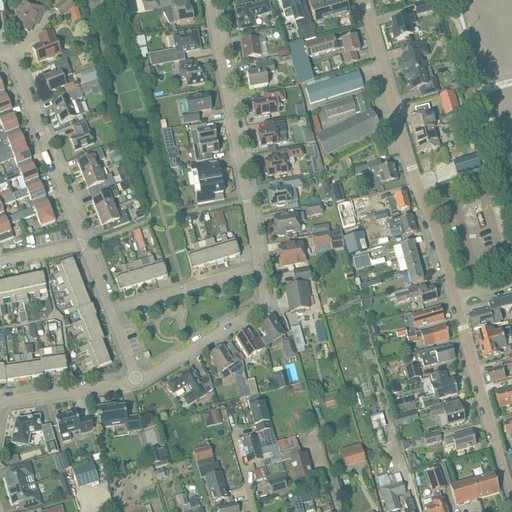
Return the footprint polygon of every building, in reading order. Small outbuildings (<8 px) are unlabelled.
[(61,16),(74,6),(68,0),(65,0),(55,8),(61,16)] [(189,10),(188,3),(171,5),(171,6),(160,8),(158,0),(155,0),(143,2),(145,11),(157,9),(158,15),(164,14),(169,25),(174,24),(193,21),(191,10),(189,10)] [(312,25),(311,22),(308,12),(302,14),(300,6),(298,0),(279,0),(285,20),(292,18),(294,23),(295,22),(297,29),(312,25)] [(315,24),(340,17),(349,14),(345,0),(334,0),(329,2),(328,0),(313,0),(309,1),(315,24)] [(239,30),(249,28),(255,27),(254,17),(271,12),(267,2),(252,6),(251,4),(235,7),(236,15),(237,14),(239,21),(237,21),(239,30)] [(417,15),(432,10),(430,2),(414,6),(417,15)] [(44,7),(36,4),(34,8),(22,3),(14,22),(16,23),(14,28),(26,33),(28,28),(30,29),(35,19),(38,21),(44,7)] [(77,7),(71,9),(70,9),(74,22),(81,20),(77,7)] [(394,40),(404,37),(413,34),(410,24),(415,23),(413,15),(392,21),(394,29),(391,30),(394,40)] [(442,25),(434,27),(437,36),(445,34),(442,25)] [(251,39),(241,41),(242,47),(243,51),(244,59),(254,57),(261,56),(261,55),(259,44),(266,43),(265,37),(273,36),(272,30),(260,32),(261,37),(258,38),(251,39)] [(38,62),(47,59),(49,60),(53,58),(54,55),(60,53),(61,54),(61,53),(55,39),(54,39),(51,32),(39,37),(42,45),(33,48),(32,48),(38,63),(39,62),(38,62)] [(183,53),(200,50),(197,32),(173,36),(176,49),(149,54),(151,67),(185,61),(183,53)] [(346,64),(348,64),(357,61),(355,52),(360,51),(355,35),(335,41),(334,37),(304,46),(307,58),(343,48),(345,55),(343,55),(346,64)] [(138,57),(146,57),(145,42),(137,43),(138,57)] [(302,42),(288,46),(292,63),(307,58),(304,46),(303,42),(302,42)] [(401,64),(404,75),(423,69),(420,58),(428,56),(424,42),(408,47),(410,55),(401,58),(403,64),(401,64)] [(286,48),(277,50),(279,57),(288,55),(286,48)] [(49,92),(54,90),(55,91),(57,91),(59,91),(60,89),(60,87),(66,85),(64,78),(72,75),(66,60),(54,65),(56,72),(44,77),(49,92)] [(249,89),(259,87),(268,85),(266,74),(274,72),(272,62),(255,65),(256,72),(247,73),(249,89)] [(180,68),(179,68),(181,81),(186,80),(187,87),(196,85),(206,83),(203,70),(198,71),(197,71),(196,66),(197,66),(197,65),(193,66),(187,67),(180,68)] [(94,68),(80,73),(83,82),(89,80),(90,83),(99,80),(94,68)] [(144,70),(146,81),(154,79),(152,68),(144,70)] [(423,69),(404,75),(407,85),(409,85),(411,91),(419,88),(422,97),(438,92),(434,78),(426,80),(423,69)] [(310,103),(353,90),(363,87),(358,72),(306,88),(310,103)] [(63,100),(54,104),(61,123),(75,117),(84,114),(79,103),(77,104),(76,101),(77,100),(83,98),(82,95),(90,92),(88,84),(79,88),(65,93),(61,95),(63,100)] [(255,118),(265,116),(278,114),(276,103),(285,101),(283,88),(262,92),(264,100),(252,102),(255,118)] [(0,114),(11,110),(4,91),(0,92),(0,114)] [(457,110),(451,92),(439,96),(444,114),(457,110)] [(184,124),(189,123),(199,121),(197,113),(211,110),(208,95),(186,99),(188,114),(182,115),(184,124)] [(326,155),(370,133),(379,129),(371,112),(365,95),(356,98),(352,99),(324,108),(328,119),(354,111),(355,114),(361,112),(362,117),(318,138),(326,155)] [(416,115),(409,117),(418,153),(439,148),(437,138),(434,126),(435,125),(432,113),(430,113),(430,112),(428,105),(414,108),(416,115)] [(0,135),(4,133),(5,134),(19,128),(11,110),(0,114),(0,122),(2,127),(0,127),(0,135)] [(109,115),(102,118),(104,124),(111,122),(109,115)] [(286,141),(285,134),(286,133),(283,119),(277,120),(267,122),(269,130),(257,132),(260,147),(270,146),(278,144),(285,143),(286,141)] [(165,120),(158,121),(160,130),(167,129),(165,120)] [(75,152),(84,148),(94,144),(88,131),(85,123),(73,127),(75,134),(77,133),(78,136),(70,139),(75,152)] [(199,144),(216,140),(214,129),(202,131),(201,125),(191,127),(189,127),(192,139),(197,138),(199,144)] [(0,148),(0,156),(26,147),(19,128),(5,134),(9,145),(0,148)] [(193,145),(194,151),(196,162),(198,162),(208,160),(207,154),(218,152),(216,140),(199,144),(193,145)] [(265,174),(267,175),(268,177),(287,173),(286,166),(295,164),(294,158),(303,157),(302,156),(306,155),(304,146),(301,147),(287,149),(288,157),(284,157),(265,161),(266,169),(264,170),(265,174)] [(314,157),(310,158),(314,174),(324,172),(321,163),(320,158),(316,146),(312,146),(314,157)] [(33,165),(26,147),(0,156),(0,163),(0,164),(14,158),(19,171),(33,165)] [(83,177),(99,170),(96,163),(105,159),(100,148),(85,154),(87,160),(77,164),(83,177)] [(120,153),(112,156),(115,163),(123,160),(120,153)] [(465,156),(469,170),(480,167),(476,153),(465,156)] [(177,157),(169,158),(169,163),(171,169),(179,168),(177,157)] [(393,165),(382,168),(380,161),(367,165),(367,166),(355,169),(356,175),(369,171),(371,177),(379,175),(382,185),(397,180),(393,165)] [(197,177),(199,184),(220,180),(220,178),(222,178),(223,176),(222,172),(220,171),(219,171),(218,168),(207,169),(206,163),(190,166),(193,178),(197,177)] [(19,171),(5,176),(8,183),(21,177),(26,189),(40,184),(33,165),(19,171)] [(99,192),(115,185),(111,174),(102,178),(99,170),(83,177),(88,190),(97,186),(99,192)] [(300,177),(282,181),(283,187),(268,189),(271,206),(276,206),(278,207),(284,206),(286,204),(291,203),(288,190),(302,187),(300,177)] [(221,183),(220,180),(199,184),(200,192),(195,192),(198,205),(213,202),(212,195),(223,193),(222,190),(224,190),(225,188),(224,184),(222,183),(221,183)] [(330,186),(335,203),(345,200),(340,183),(330,186)] [(40,184),(26,189),(12,195),(15,201),(29,196),(31,202),(29,202),(28,205),(30,209),(47,202),(40,184)] [(97,214),(114,207),(111,200),(119,197),(115,185),(99,192),(101,197),(92,201),(97,214)] [(321,201),(330,197),(326,185),(317,189),(321,201)] [(399,211),(409,208),(405,193),(386,199),(388,205),(396,203),(399,211)] [(0,199),(0,220),(6,219),(1,207),(15,201),(12,195),(0,199)] [(55,222),(47,202),(30,209),(20,213),(22,220),(36,215),(41,227),(55,222)] [(349,203),(337,206),(343,229),(355,226),(349,203)] [(321,204),(305,207),(307,217),(322,214),(321,204)] [(117,215),(114,207),(97,214),(102,227),(111,223),(114,229),(129,223),(125,211),(117,215)] [(222,211),(214,213),(216,220),(224,218),(222,211)] [(386,211),(374,215),(376,221),(387,218),(388,218),(386,211)] [(20,213),(6,219),(0,220),(0,242),(13,238),(8,226),(22,220),(20,213)] [(296,214),(273,218),(276,236),(278,236),(280,237),(284,236),(285,234),(300,232),(298,223),(304,221),(303,213),(296,214)] [(387,218),(376,221),(375,221),(375,222),(376,222),(379,232),(390,229),(399,227),(401,237),(416,233),(411,216),(397,220),(388,223),(387,218)] [(139,229),(134,231),(136,240),(142,238),(139,229)] [(331,243),(330,243),(343,240),(341,231),(313,236),(315,246),(331,243)] [(362,233),(344,238),(349,256),(367,251),(362,233)] [(221,236),(223,242),(228,260),(228,259),(235,257),(235,258),(240,257),(235,239),(227,241),(225,235),(221,236)] [(208,237),(209,240),(216,262),(223,260),(223,262),(228,260),(223,242),(215,245),(213,238),(212,236),(208,237)] [(116,238),(109,241),(112,249),(119,246),(116,238)] [(216,262),(209,240),(204,241),(206,247),(199,250),(204,267),(209,266),(208,265),(216,262)] [(403,258),(416,255),(412,242),(400,245),(403,258)] [(204,267),(199,250),(197,243),(192,245),(194,251),(187,253),(192,271),(197,270),(196,268),(203,266),(204,267)] [(278,248),(282,267),(305,263),(301,244),(278,248)] [(403,258),(407,270),(407,271),(419,267),(416,255),(403,258)] [(352,260),(353,260),(355,271),(367,268),(371,267),(370,260),(367,256),(352,260)] [(149,258),(150,264),(156,282),(156,280),(163,278),(163,280),(168,278),(162,261),(155,263),(153,257),(149,258)] [(134,269),(126,271),(132,289),(136,288),(136,286),(143,284),(136,262),(135,258),(131,259),(132,263),(134,269)] [(55,280),(61,277),(77,271),(74,264),(76,264),(74,259),(57,266),(60,273),(54,276),(55,280)] [(136,262),(143,284),(151,282),(151,283),(156,282),(150,264),(143,266),(141,260),(136,262)] [(126,271),(124,265),(120,266),(122,273),(115,275),(114,272),(114,273),(120,293),(124,291),(124,290),(131,288),(131,289),(132,289),(126,271)] [(423,280),(419,267),(407,271),(407,270),(400,272),(393,274),(395,279),(401,277),(408,275),(411,283),(423,280)] [(293,272),(295,282),(311,279),(309,269),(293,272)] [(77,271),(61,277),(64,285),(58,287),(60,291),(66,289),(82,282),(79,276),(80,275),(78,271),(77,271)] [(38,274),(31,276),(34,293),(35,299),(40,298),(39,292),(47,290),(43,272),(38,273),(38,274)] [(34,293),(31,276),(31,275),(26,276),(26,277),(19,279),(22,295),(23,302),(28,301),(27,294),(34,293)] [(22,295),(19,279),(19,277),(14,278),(14,280),(7,281),(10,298),(11,304),(16,303),(15,297),(22,295)] [(379,279),(371,282),(359,285),(360,290),(381,284),(379,279)] [(2,300),(10,298),(7,281),(6,280),(1,281),(2,282),(0,282),(0,306),(4,306),(2,300)] [(82,282),(66,289),(69,296),(63,299),(64,302),(70,300),(86,294),(83,287),(85,287),(83,282),(82,283),(82,282)] [(287,295),(290,312),(296,311),(296,314),(298,315),(302,314),(304,312),(303,310),(309,309),(307,297),(309,296),(307,284),(290,287),(291,294),(287,295)] [(408,293),(395,296),(395,298),(397,303),(410,299),(420,296),(422,304),(428,303),(437,300),(434,287),(426,290),(425,288),(418,290),(417,286),(407,289),(408,293)] [(86,294),(70,300),(73,308),(67,310),(68,314),(77,311),(90,305),(88,299),(89,298),(87,294),(86,294)] [(511,297),(489,303),(490,309),(470,314),(474,330),(501,324),(500,321),(503,320),(500,311),(511,307),(511,297)] [(77,311),(82,322),(95,317),(96,316),(92,305),(91,306),(90,305),(77,311)] [(443,314),(441,313),(439,307),(411,316),(415,329),(443,321),(443,319),(444,317),(443,314)] [(18,313),(20,323),(27,322),(25,312),(18,313)] [(95,317),(82,322),(73,325),(74,329),(80,327),(83,334),(99,328),(101,328),(99,323),(97,323),(95,317)] [(273,317),(259,325),(261,328),(261,331),(262,333),(264,334),(266,336),(261,339),(263,342),(265,347),(271,344),(281,337),(282,342),(287,359),(296,356),(292,339),(286,341),(284,335),(278,325),(273,317)] [(323,322),(315,324),(318,344),(327,342),(325,333),(323,322)] [(299,326),(291,328),(293,338),(302,336),(299,326)] [(433,345),(439,343),(449,340),(445,327),(420,334),(420,331),(414,333),(414,334),(406,336),(409,344),(418,341),(418,344),(432,340),(433,345)] [(99,328),(83,334),(77,337),(79,341),(85,338),(88,346),(102,341),(105,339),(103,334),(102,335),(99,328)] [(477,334),(481,346),(511,337),(511,334),(510,328),(503,331),(502,330),(495,332),(494,329),(477,334)] [(407,335),(405,329),(395,332),(397,338),(407,335)] [(248,332),(235,340),(241,348),(248,359),(260,352),(266,348),(265,347),(263,342),(260,337),(253,341),(248,332)] [(511,337),(481,346),(484,359),(501,354),(500,350),(509,348),(508,347),(511,346),(511,337)] [(87,351),(90,358),(106,352),(107,352),(106,347),(104,347),(102,341),(88,346),(80,349),(81,353),(87,351)] [(32,345),(25,346),(26,354),(27,361),(31,378),(34,377),(38,377),(38,378),(43,377),(42,374),(40,359),(32,360),(31,354),(33,353),(32,345)] [(51,349),(52,355),(55,372),(62,371),(62,372),(67,371),(66,361),(64,353),(57,354),(56,348),(51,349)] [(244,368),(242,362),(237,353),(229,358),(223,348),(210,356),(213,361),(212,362),(217,371),(219,374),(227,369),(231,376),(244,368)] [(424,368),(445,362),(455,360),(451,348),(443,350),(443,349),(427,353),(428,358),(421,359),(424,368)] [(55,373),(55,372),(52,355),(44,356),(43,350),(38,350),(40,359),(42,374),(50,372),(50,374),(55,373)] [(106,352),(90,358),(84,360),(86,365),(92,362),(95,370),(112,363),(110,358),(109,359),(106,352)] [(494,370),(488,371),(491,383),(501,380),(507,379),(505,371),(511,369),(511,372),(511,371),(511,355),(508,357),(509,362),(502,364),(502,363),(493,366),(494,370)] [(14,356),(15,363),(18,379),(25,378),(26,380),(31,379),(30,378),(27,361),(20,362),(19,356),(14,356)] [(18,381),(18,379),(15,363),(8,364),(7,357),(3,358),(2,362),(3,366),(6,381),(13,380),(13,382),(18,381)] [(405,368),(408,380),(420,377),(417,365),(405,368)] [(191,369),(167,384),(168,387),(168,389),(170,392),(172,393),(173,395),(187,386),(191,393),(183,398),(188,406),(196,401),(206,395),(206,394),(213,390),(209,376),(206,376),(198,381),(191,369)] [(281,373),(273,375),(276,390),(285,388),(281,373)] [(427,402),(429,409),(439,406),(438,400),(457,394),(453,380),(447,382),(445,373),(429,377),(432,386),(431,386),(435,400),(427,402)] [(378,375),(373,376),(377,391),(382,390),(378,375)] [(384,386),(387,396),(400,392),(397,383),(384,386)] [(511,405),(511,387),(495,392),(500,409),(511,405)] [(338,393),(322,398),(326,409),(341,404),(338,393)] [(268,422),(263,404),(262,398),(248,402),(257,433),(272,429),(270,421),(268,422)] [(451,403),(439,406),(429,409),(431,418),(444,415),(447,426),(464,422),(460,408),(452,410),(451,403)] [(127,432),(141,430),(137,417),(126,418),(124,406),(112,408),(112,406),(98,408),(100,419),(102,418),(103,428),(113,426),(112,425),(126,423),(127,432)] [(73,413),(56,418),(58,428),(60,435),(62,442),(71,440),(69,433),(80,430),(81,434),(93,431),(92,427),(90,417),(78,421),(75,411),(72,412),(73,413)] [(218,411),(210,413),(214,426),(222,423),(218,411)] [(371,429),(384,427),(382,413),(369,415),(371,429)] [(406,422),(404,415),(393,417),(396,427),(402,425),(401,423),(406,422)] [(58,452),(51,426),(41,427),(39,416),(19,419),(19,418),(19,419),(15,423),(14,423),(15,423),(12,443),(16,444),(17,446),(21,446),(23,445),(27,446),(29,434),(41,432),(45,443),(44,444),(47,455),(58,452)] [(456,452),(465,450),(475,447),(471,432),(452,437),(444,440),(445,446),(454,444),(456,452)] [(426,444),(441,440),(439,433),(424,438),(426,444)] [(277,445),(282,462),(291,459),(297,480),(311,476),(305,455),(301,456),(295,437),(277,443),(277,445)] [(245,454),(271,446),(269,438),(267,439),(268,441),(257,444),(256,439),(242,443),(245,454)] [(409,441),(401,443),(404,451),(406,450),(407,449),(408,448),(409,446),(410,444),(409,441)] [(343,467),(364,463),(360,444),(339,448),(343,467)] [(271,446),(245,454),(248,465),(262,461),(261,456),(271,453),(272,457),(270,458),(272,465),(282,462),(277,445),(272,447),(271,446)] [(209,447),(193,452),(196,463),(213,458),(209,447)] [(157,449),(148,451),(153,465),(155,465),(156,469),(168,465),(163,449),(157,450),(157,449)] [(69,453),(60,456),(60,458),(61,460),(64,470),(65,472),(65,471),(74,469),(69,453)] [(92,453),(84,456),(85,456),(86,462),(87,464),(94,461),(92,456),(92,453)] [(100,453),(92,456),(94,461),(102,459),(100,453)] [(18,456),(8,459),(9,460),(10,465),(19,462),(18,456)] [(85,456),(75,459),(77,465),(86,462),(85,456)] [(34,484),(29,463),(13,467),(15,474),(4,477),(8,491),(28,486),(34,484)] [(214,464),(198,469),(201,479),(205,478),(212,503),(219,501),(228,498),(221,472),(220,473),(217,463),(214,464)] [(444,488),(451,486),(444,464),(438,465),(444,488)] [(430,494),(444,489),(437,467),(423,472),(430,494)] [(256,481),(266,477),(263,468),(253,472),(256,481)] [(163,469),(156,471),(158,479),(165,477),(163,469)] [(266,478),(273,497),(291,491),(285,472),(266,478)] [(472,480),(477,500),(499,493),(493,474),(472,480)] [(66,475),(59,477),(61,485),(68,483),(66,475)] [(337,495),(344,493),(339,479),(332,481),(337,495)] [(455,506),(477,500),(472,480),(450,486),(455,506)] [(388,511),(392,511),(397,511),(400,510),(396,496),(406,494),(402,482),(381,488),(388,511)] [(28,486),(8,491),(13,505),(23,502),(25,509),(41,504),(37,494),(31,495),(28,486)] [(320,499),(318,491),(311,493),(313,501),(320,499)] [(293,502),(296,511),(302,511),(300,505),(312,501),(309,493),(292,498),(293,502)] [(185,494),(178,496),(182,507),(188,505),(185,494)] [(196,497),(189,499),(191,506),(198,504),(196,497)] [(446,511),(446,509),(443,500),(442,500),(442,497),(436,499),(437,501),(432,503),(432,504),(425,507),(426,511),(446,511)] [(403,511),(415,511),(412,500),(404,502),(407,511),(403,511)]
